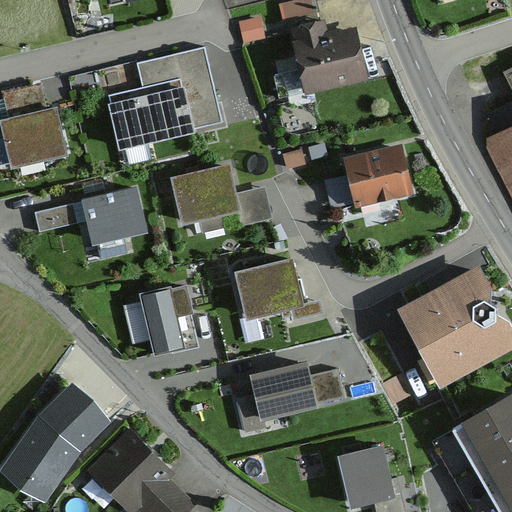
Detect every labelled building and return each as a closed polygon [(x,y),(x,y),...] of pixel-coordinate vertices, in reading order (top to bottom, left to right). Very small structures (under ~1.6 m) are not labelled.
[(311,0),(284,0),(279,1),(283,18),(314,10),(311,0)] [(261,14),(239,19),(244,41),(266,36),(261,14)] [(326,15),(291,22),(306,92),(370,78),(358,22),(329,28),(326,15)] [(143,94),(111,101),(121,146),(222,124),(205,49),(136,64),(143,94)] [(511,87),(511,103),(486,116),(511,168),(511,69),(505,73),(511,87)] [(42,90),(0,98),(0,109),(7,141),(0,142),(0,169),(65,155),(55,109),(46,111),(42,90)] [(403,140),(345,152),(349,171),(325,176),(332,207),(356,202),(356,203),(414,190),(403,140)] [(325,141),(309,145),(312,157),(327,153),(325,141)] [(302,147),(283,152),(287,166),(306,161),(302,147)] [(230,156),(170,171),(181,218),(237,205),(241,223),(273,215),(265,183),(238,190),(230,156)] [(144,231),(133,188),(38,212),(44,234),(88,223),(93,243),(144,231)] [(293,250),(235,264),(247,313),(281,304),(284,314),(292,312),(294,317),(324,310),(321,296),(305,300),(293,250)] [(511,342),(511,318),(481,257),(398,299),(440,380),(511,342)] [(186,286),(143,296),(156,353),(199,343),(186,286)] [(307,354),(249,368),(260,414),(344,393),(338,365),(311,371),(307,354)] [(109,415),(72,379),(40,410),(4,463),(44,492),(79,443),(109,415)] [(511,511),(511,392),(434,438),(476,511),(511,511)] [(177,475),(131,433),(93,475),(131,508),(127,511),(184,511),(191,505),(168,484),(177,475)] [(383,437),(339,449),(353,503),(374,498),(377,511),(406,511),(397,474),(393,475),(383,437)]
